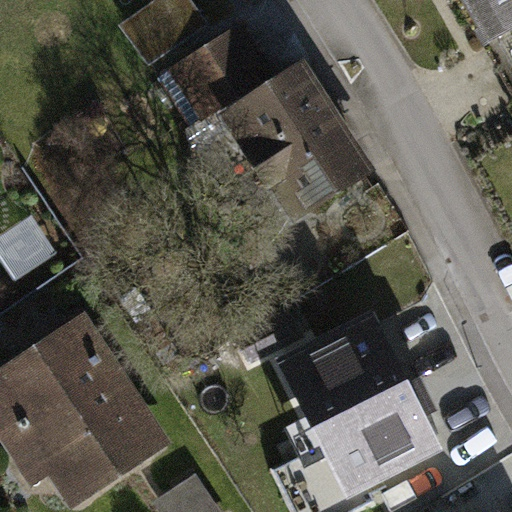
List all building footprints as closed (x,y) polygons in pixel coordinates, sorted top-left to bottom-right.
[(164,0),(127,26),(147,55),(198,20),(184,0),(164,0)] [(511,0),(474,0),(496,37),(511,27),(511,0)] [(244,23),(223,37),(255,88),(224,108),(229,115),(282,82),(244,23)] [(255,88),(223,37),(173,70),(205,120),(224,108),(255,88)] [(191,129),(205,120),(173,70),(158,79),(191,129)] [(305,208),(363,171),(307,83),(290,94),(282,82),(230,115),(252,149),(244,154),(264,185),(283,173),(305,208)] [(56,253),(31,215),(0,235),(0,260),(14,281),(56,253)] [(160,261),(172,278),(185,269),(172,252),(160,261)] [(236,292),(247,309),(264,298),(253,281),(236,292)] [(253,335),(267,357),(302,335),(288,313),(253,335)] [(349,488),(432,446),(417,415),(421,413),(408,387),(403,390),(370,323),(287,365),(326,443),(325,444),(329,452),(330,452),(349,488)] [(76,495),(156,442),(79,327),(0,379),(0,415),(14,437),(30,426),(76,495)] [(162,504),(167,511),(210,511),(192,484),(162,504)]
